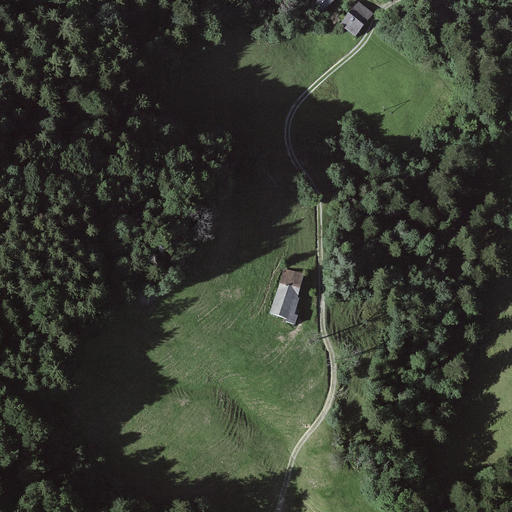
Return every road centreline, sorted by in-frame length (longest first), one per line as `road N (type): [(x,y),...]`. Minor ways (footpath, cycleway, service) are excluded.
road 1 (track): [(279,511),(299,449),(335,397),(322,312),(322,201),(288,147),(290,117),(366,43),(380,11),(402,0)]
road 2 (track): [(436,511),(441,440),(476,353),(491,212)]
